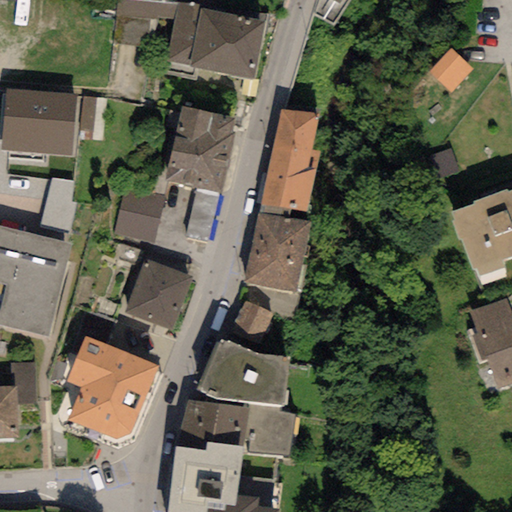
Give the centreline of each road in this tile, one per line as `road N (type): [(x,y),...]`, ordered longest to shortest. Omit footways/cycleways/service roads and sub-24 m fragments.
road 1 (tertiary): [(139,511),(301,0)]
road 2 (residential): [(118,511),(35,483),(0,484)]
